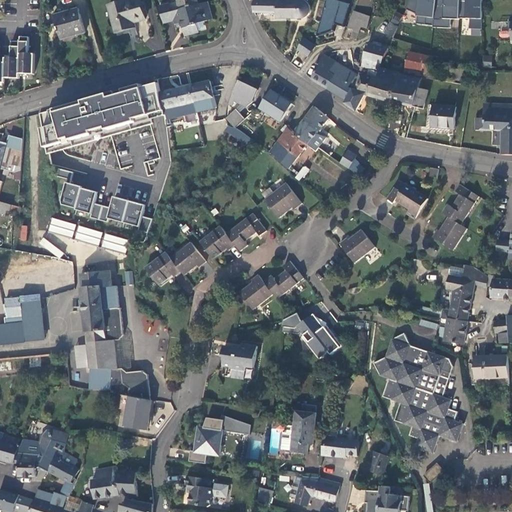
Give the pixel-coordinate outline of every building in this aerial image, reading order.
[(138,0),(126,0),(101,5),(110,39),(134,33),(132,25),(145,22),(138,0)] [(177,0),(175,0),(160,4),(164,21),(173,19),(174,23),(181,21),(184,34),(197,31),(195,23),(202,21),(212,19),(208,1),(198,3),(179,8),(177,0)] [(253,0),(253,11),(277,12),(277,16),(303,17),(306,16),(308,14),(310,11),(310,8),(310,5),(307,2),(305,0),(253,0)] [(335,0),(325,0),(316,37),(333,30),(335,24),(343,26),(350,4),(335,0)] [(467,35),(480,36),(482,0),(407,0),(406,17),(415,18),(415,24),(449,26),(450,18),(468,19),(467,35)] [(52,14),(58,37),(83,30),(76,7),(52,14)] [(355,37),(358,28),(359,23),(365,25),(369,15),(353,10),(351,15),(349,15),(346,24),(351,26),(349,35),(355,37)] [(391,37),(395,29),(398,23),(402,14),(396,11),(384,33),(391,37)] [(195,23),(197,31),(204,29),(202,21),(195,23)] [(18,73),(32,73),(33,73),(33,70),(33,53),(27,53),(28,36),(19,36),(19,40),(11,40),(10,57),(4,57),(4,61),(0,61),(0,81),(4,82),(4,77),(18,77),(18,73)] [(297,48),(307,55),(313,46),(302,38),(297,48)] [(378,67),(379,64),(386,48),(385,47),(386,44),(382,44),(381,46),(366,43),(362,59),(360,66),(368,68),(378,71),(379,67),(378,67)] [(431,57),(409,51),(403,72),(418,76),(418,73),(426,76),(431,57)] [(335,75),(329,71),(332,67),(335,61),(322,53),(319,59),(316,64),(310,78),(311,80),(326,89),(335,75)] [(483,55),(482,66),(491,67),(492,56),(483,55)] [(346,100),(353,88),(354,86),(354,82),(356,73),(335,61),(332,67),(329,71),(335,75),(326,89),(346,100)] [(367,94),(393,101),(399,74),(399,72),(379,67),(378,71),(377,77),(372,76),(367,94)] [(363,93),(367,94),(372,76),(377,77),(378,71),(368,68),(367,75),(359,73),(356,89),(356,90),(353,88),(346,100),(344,103),(355,111),(363,93)] [(393,101),(412,105),(416,87),(418,82),(418,79),(399,74),(393,101)] [(238,79),(232,90),(230,96),(228,103),(229,103),(232,99),(235,100),(235,102),(244,106),(251,101),(257,89),(238,79)] [(204,99),(213,97),(209,80),(190,85),(192,95),(195,111),(205,109),(204,99)] [(158,81),(40,113),(47,151),(165,118),(159,92),(158,81)] [(429,81),(424,81),(424,84),(418,82),(416,87),(427,89),(429,81)] [(423,101),(432,104),(454,107),(466,107),(468,92),(457,91),(457,86),(429,81),(427,89),(423,101)] [(165,118),(195,111),(192,95),(190,85),(159,92),(163,105),(165,118)] [(427,89),(416,87),(412,105),(422,108),(423,101),(427,89)] [(273,93),(270,91),(263,100),(267,98),(273,93)] [(290,104),(273,93),(267,98),(263,100),(258,107),(279,121),(290,104)] [(511,103),(482,103),(482,113),(501,113),(511,113),(511,103)] [(454,107),(432,104),(430,126),(451,128),(454,107)] [(317,131),(327,118),(314,106),(304,119),(317,131)] [(226,117),(231,122),(232,120),(233,119),(235,115),(238,112),(234,108),(226,117)] [(403,114),(391,111),(388,128),(399,131),(403,114)] [(473,129),(501,130),(501,129),(501,113),(482,113),(482,117),(474,117),(473,129)] [(511,113),(501,113),(501,129),(501,130),(500,154),(511,153),(511,113)] [(231,122),(236,127),(241,122),(245,118),(241,115),(233,119),(232,120),(231,122)] [(307,144),(317,131),(304,119),(301,122),(293,132),(306,144),(307,144)] [(245,127),(241,122),(236,127),(236,128),(241,131),(245,127)] [(228,124),(224,131),(246,145),(250,137),(228,124)] [(288,167),(306,144),(293,132),(287,128),(269,151),(277,158),(288,167)] [(0,167),(5,169),(13,171),(20,168),(22,138),(9,134),(6,143),(0,140),(0,167)] [(329,155),(334,149),(323,140),(318,147),(329,155)] [(366,165),(346,151),(338,162),(358,176),(366,165)] [(129,155),(120,157),(122,166),(132,163),(129,155)] [(304,175),(308,170),(303,166),(295,177),(298,180),(302,174),(304,175)] [(436,168),(427,167),(425,175),(434,177),(436,168)] [(61,169),(58,175),(70,179),(72,172),(61,169)] [(396,179),(385,196),(384,197),(391,202),(394,199),(407,207),(403,212),(412,217),(425,197),(396,179)] [(142,216),(145,204),(111,196),(109,207),(95,203),(98,191),(64,182),(58,205),(91,213),(90,216),(148,230),(151,218),(142,216)] [(301,203),(285,183),(272,193),(269,188),(261,194),(265,199),(264,200),(278,218),(292,207),(293,209),(301,203)] [(445,203),(440,211),(446,215),(459,223),(476,195),(458,183),(453,190),(458,193),(450,205),(445,203)] [(0,212),(6,214),(9,204),(0,201),(0,212)] [(255,232),(258,236),(265,231),(252,213),(225,234),(234,245),(239,251),(247,245),(244,241),(255,232)] [(451,249),(465,227),(459,223),(446,215),(437,229),(435,228),(430,235),(451,249)] [(51,219),(48,232),(100,245),(100,247),(125,253),(129,238),(51,219)] [(227,250),(234,245),(225,234),(219,226),(199,241),(212,258),(225,248),(227,250)] [(345,237),(338,243),(349,258),(353,262),(373,246),(360,229),(347,239),(345,237)] [(197,267),(205,261),(190,242),(170,257),(180,271),(183,274),(196,264),(197,267)] [(173,276),(180,271),(170,257),(165,251),(145,267),(158,284),(171,274),(173,276)] [(275,298),(302,278),(288,261),(282,266),(285,270),(273,279),(270,275),(262,281),(272,294),(275,298)] [(464,264),(455,263),(454,267),(450,266),(448,275),(462,277),(464,264)] [(5,325),(0,325),(0,343),(43,339),(38,294),(44,293),(48,289),(60,288),(71,286),(69,264),(62,265),(63,267),(60,267),(52,268),(49,268),(49,269),(48,269),(17,273),(17,279),(2,280),(4,294),(7,293),(7,298),(5,298),(6,304),(9,304),(10,311),(7,312),(7,317),(4,318),(5,325)] [(453,290),(451,302),(469,305),(473,285),(474,280),(475,280),(477,268),(473,266),(467,264),(464,264),(462,277),(448,275),(445,288),(453,290)] [(486,275),(477,268),(475,280),(474,280),(473,285),(485,288),(486,275)] [(89,365),(90,368),(124,369),(121,366),(118,339),(123,334),(119,307),(118,307),(116,285),(111,286),(109,270),(79,273),(87,343),(87,346),(89,365)] [(132,271),(124,272),(125,284),(133,283),(132,271)] [(252,309),(272,294),(262,281),(257,274),(250,280),(251,282),(238,292),(252,309)] [(490,296),(507,298),(509,279),(491,278),(490,296)] [(466,320),(469,305),(451,302),(450,305),(449,312),(442,311),(441,317),(447,318),(448,316),(466,320)] [(308,341),(306,342),(318,357),(327,350),(329,354),(341,345),(325,325),(322,327),(313,315),(312,313),(296,326),(303,335),(308,341)] [(511,313),(506,315),(506,319),(507,331),(498,332),(499,343),(511,341),(511,313)] [(325,322),(313,315),(322,327),(325,325),(325,322)] [(463,343),(466,320),(448,316),(447,318),(443,340),(463,343)] [(421,319),(416,334),(433,339),(438,324),(421,319)] [(499,320),(494,321),(495,333),(498,332),(507,331),(506,319),(499,320)] [(389,378),(382,397),(400,403),(393,420),(411,426),(408,435),(417,438),(414,446),(432,453),(438,435),(455,442),(462,423),(453,420),(456,411),(447,408),(450,399),(441,396),(453,365),(449,359),(411,346),(405,333),(393,339),(386,357),(374,363),(380,375),(389,378)] [(126,371),(130,365),(127,338),(123,334),(118,339),(121,366),(124,369),(126,371)] [(225,354),(223,364),(233,365),(233,368),(245,369),(246,365),(254,366),(257,344),(243,342),(242,348),(224,345),(223,354),(225,354)] [(76,367),(89,365),(87,346),(74,347),(76,367)] [(475,378),(507,377),(507,356),(474,357),(475,378)] [(89,387),(110,389),(110,384),(123,382),(129,388),(128,397),(129,397),(150,400),(147,374),(142,370),(126,371),(124,369),(90,368),(89,387)] [(245,369),(233,368),(232,376),(244,377),(245,369)] [(148,430),(151,400),(150,400),(129,397),(126,427),(148,430)] [(302,410),(295,409),(293,424),(287,423),(287,428),(285,428),(285,431),(287,431),(285,445),(291,446),(290,450),(306,452),(307,441),(312,442),(316,412),(317,405),(303,404),(302,410)] [(219,418),(205,415),(190,448),(186,447),(183,461),(202,464),(204,454),(209,455),(212,437),(219,438),(220,432),(222,432),(248,436),(249,426),(222,413),(219,418)] [(322,454),(345,457),(347,440),(335,438),(336,430),(325,429),(322,454)] [(212,437),(209,455),(217,457),(222,432),(220,432),(219,438),(212,437)] [(0,458),(12,462),(13,460),(18,446),(0,440),(0,458)] [(19,450),(13,460),(16,460),(17,476),(34,475),(34,460),(36,456),(38,451),(19,450)] [(389,456),(374,451),(371,459),(370,459),(368,465),(371,466),(369,470),(382,474),(389,456)] [(38,466),(48,471),(55,456),(45,452),(38,466)] [(76,459),(64,452),(62,460),(72,466),(76,459)] [(72,466),(62,460),(55,456),(48,471),(69,482),(76,469),(72,466)] [(441,471),(436,464),(423,475),(428,482),(441,471)] [(94,498),(118,493),(114,469),(115,469),(115,467),(95,470),(96,478),(91,479),(94,498)] [(116,472),(115,469),(114,469),(118,493),(136,495),(135,471),(116,472)] [(210,477),(186,474),(185,482),(191,483),(188,503),(206,505),(209,503),(210,496),(213,493),(214,487),(209,486),(210,477)] [(309,493),(313,494),(318,476),(302,475),(295,501),(306,505),(309,493)] [(313,494),(334,500),(340,483),(338,482),(318,476),(313,494)] [(389,486),(378,485),(377,491),(364,489),(363,502),(366,502),(364,511),(398,511),(399,509),(406,510),(408,496),(388,494),(389,486)] [(275,491),(260,487),(258,500),(272,504),(275,491)] [(12,511),(13,509),(18,494),(16,494),(0,489),(0,507),(6,510),(5,511),(12,511)] [(50,503),(62,507),(63,507),(64,501),(66,497),(53,492),(50,503)] [(18,494),(13,509),(22,511),(28,511),(33,499),(18,494)] [(127,504),(120,502),(118,511),(151,511),(152,503),(128,498),(127,504)] [(53,511),(55,507),(33,499),(28,511),(53,511)] [(77,511),(90,511),(93,504),(82,500),(80,507),(78,511),(77,511)] [(64,501),(63,507),(78,511),(80,507),(64,501)]
